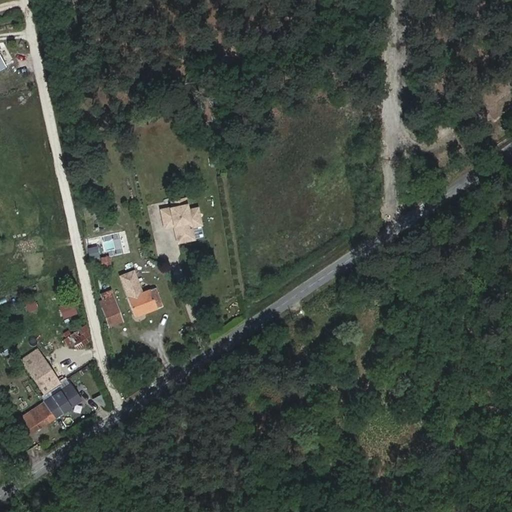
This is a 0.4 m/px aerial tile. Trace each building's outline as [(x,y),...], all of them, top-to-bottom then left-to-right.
[(185,205),(160,211),(164,229),(173,226),(177,244),(198,239),(195,229),(202,227),(197,207),(185,205)] [(107,255),(97,257),(100,268),(110,266),(107,255)] [(124,291),(134,316),(157,306),(150,288),(138,293),(135,286),(124,291)] [(119,321),(106,292),(97,295),(99,301),(96,303),(106,326),(119,321)] [(44,315),(48,325),(70,315),(66,305),(44,315)] [(85,341),(81,324),(58,339),(63,347),(67,344),(71,350),(85,341)] [(33,351),(18,362),(40,395),(56,384),(33,351)] [(56,384),(40,395),(37,397),(41,402),(66,385),(63,380),(56,384)] [(41,402),(52,418),(77,401),(66,385),(41,402)] [(26,437),(52,418),(41,402),(15,420),(26,437)]
